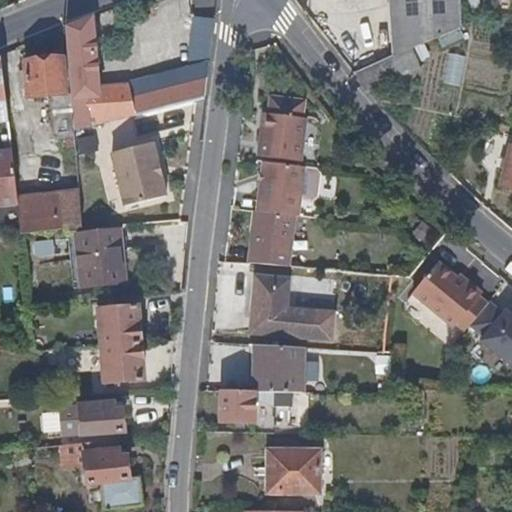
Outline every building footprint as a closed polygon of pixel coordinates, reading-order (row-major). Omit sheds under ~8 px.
[(402,53),(413,49),(435,40),(458,29),(459,8),(458,0),(388,0),(390,21),(392,57),(402,53)] [(102,73),(95,15),(85,19),(67,26),(71,61),(73,91),(74,101),(77,133),(164,108),(193,100),(205,97),(209,64),(177,72),(141,80),(128,84),(115,84),(103,85),(102,73)] [(213,36),(215,17),(194,15),(192,33),(213,36)] [(420,66),(413,49),(402,53),(392,57),(359,71),(368,91),(379,85),(420,66)] [(5,92),(1,53),(0,52),(0,123),(9,122),(5,92)] [(74,101),(73,91),(67,91),(63,59),(27,64),(31,95),(50,93),(55,139),(78,138),(77,133),(74,101)] [(430,82),(457,81),(456,64),(429,66),(430,82)] [(300,160),(306,117),(266,112),(262,140),(258,140),(257,155),(300,160)] [(163,199),(159,179),(154,180),(152,166),(156,165),(152,145),(111,154),(121,208),(163,199)] [(511,148),(506,147),(497,188),(511,190),(511,148)] [(13,159),(12,151),(0,151),(0,203),(11,202),(18,201),(16,188),(13,159)] [(83,195),(79,153),(13,159),(16,188),(18,201),(55,198),(83,195)] [(288,215),(296,216),(302,167),(260,162),(257,190),(254,211),(269,213),(288,215)] [(55,198),(18,201),(22,237),(53,235),(76,233),(85,232),(83,195),(55,198)] [(244,265),(282,267),(286,235),(288,215),(269,213),(254,211),(250,210),(243,265),(244,265)] [(126,284),(122,228),(85,232),(76,233),(81,289),(126,284)] [(456,322),(479,295),(482,291),(468,280),(465,284),(457,277),(437,260),(411,292),(453,325),(456,322)] [(465,284),(468,280),(460,273),(457,277),(465,284)] [(280,308),(283,279),(253,275),(246,333),(288,338),(325,341),(326,337),(329,312),(280,308)] [(183,305),(185,288),(155,291),(156,308),(183,305)] [(465,329),(488,302),(479,295),(456,322),(465,329)] [(105,346),(142,343),(139,305),(101,309),(105,346)] [(511,313),(507,309),(482,339),(511,364),(511,313)] [(146,378),(142,343),(105,346),(108,382),(146,378)] [(295,394),(298,348),(257,346),(250,346),(248,393),(288,394),(295,394)] [(374,354),(374,373),(387,373),(388,355),(374,354)] [(248,393),(220,392),(219,421),(251,422),(252,401),(271,409),(271,416),(288,417),(288,394),(248,393)] [(88,431),(126,427),(123,404),(116,405),(115,398),(60,404),(63,434),(86,431),(86,433),(89,433),(88,431)] [(118,449),(116,435),(82,439),(87,480),(100,479),(103,506),(142,502),(139,472),(129,472),(126,448),(118,449)] [(315,487),(317,446),(267,445),(265,486),(315,487)]
